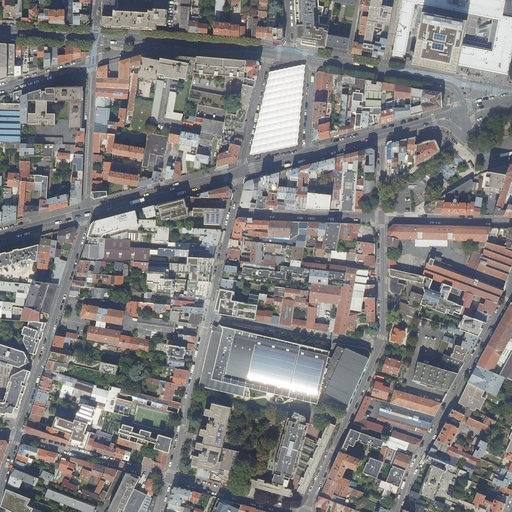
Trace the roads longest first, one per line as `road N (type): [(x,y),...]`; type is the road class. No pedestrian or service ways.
road 1 (residential): [(509,293),(395,511)]
road 2 (residential): [(17,434),(87,212)]
road 3 (residential): [(304,511),(379,346)]
road 4 (residential): [(208,317),(379,346)]
road 5 (unclassified): [(208,317),(168,478)]
road 6 (primary): [(240,171),(87,212)]
road 7 (residential): [(17,434),(168,478)]
road 8 (residential): [(87,212),(93,60)]
road 9 (residential): [(381,217),(232,211)]
road 10 (secondary): [(268,53),(124,41)]
road 11 (residential): [(511,223),(381,217)]
road 12 (residential): [(379,346),(381,217)]
road 13 (residential): [(168,478),(289,511)]
road 14 (residential): [(268,53),(240,171)]
